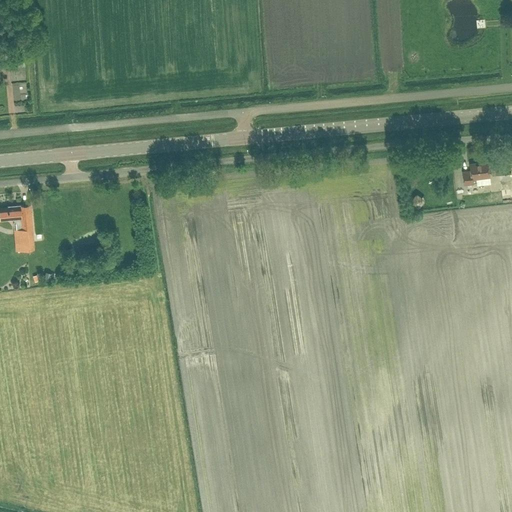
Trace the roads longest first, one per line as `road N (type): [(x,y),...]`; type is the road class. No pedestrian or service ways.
road 1 (unclassified): [(241,112),(511,86)]
road 2 (secondary): [(511,113),(243,139)]
road 3 (unclassified): [(511,138),(245,159)]
road 4 (unclassified): [(0,135),(241,112)]
road 5 (secondary): [(66,153),(243,139)]
road 6 (unclassified): [(69,177),(245,159)]
